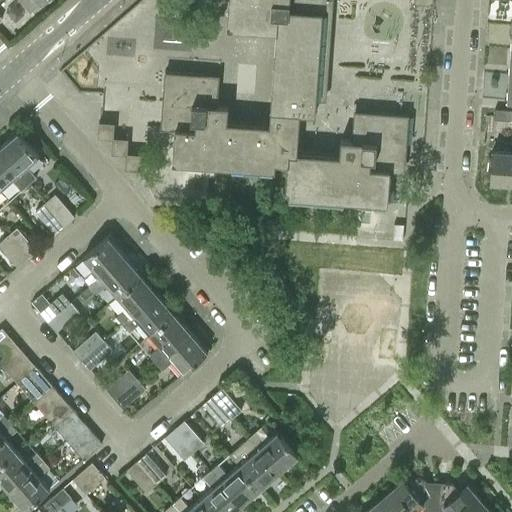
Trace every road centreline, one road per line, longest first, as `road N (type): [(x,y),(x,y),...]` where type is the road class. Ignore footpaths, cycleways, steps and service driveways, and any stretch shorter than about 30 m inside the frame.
road 1 (residential): [(122,196),(5,300),(123,442),(245,338)]
road 2 (residential): [(455,210),(445,368),(457,381),(473,382),(489,369),(501,214)]
road 3 (residential): [(455,210),(467,0)]
road 4 (residential): [(245,338),(122,196)]
road 5 (residential): [(122,196),(16,69)]
